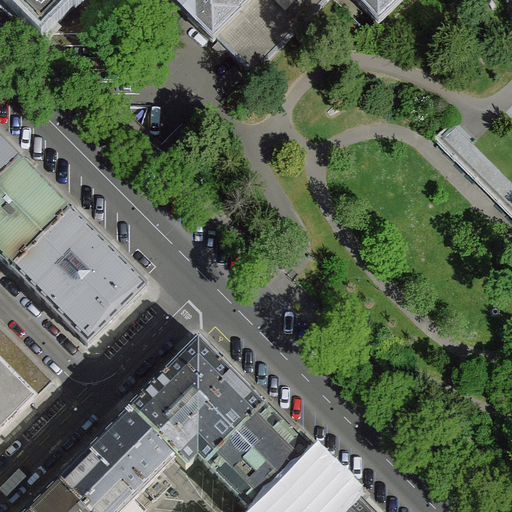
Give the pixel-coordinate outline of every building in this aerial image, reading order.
[(12,0),(41,29),(70,0),(12,0)] [(171,0),(214,43),(218,40),(258,0),(356,0),(380,24),(403,0),(171,0)] [(329,0),(258,0),(218,40),(253,76),(330,1),(329,0)] [(0,191),(28,160),(0,123),(0,191)] [(0,245),(26,271),(82,211),(62,195),(28,160),(0,191),(0,245)] [(117,248),(82,211),(26,271),(89,333),(145,271),(117,248)] [(1,333),(0,333),(0,436),(53,384),(1,333)] [(131,413),(178,459),(189,470),(199,459),(207,467),(265,410),(248,393),(199,345),(131,413)] [(265,410),(207,467),(251,511),(256,511),(311,457),(284,429),(265,410)] [(98,444),(59,484),(86,511),(124,511),(136,500),(146,491),(162,475),(169,468),(178,459),(131,413),(125,418),(98,444)] [(311,457),(256,511),(347,511),(357,503),(351,497),(311,457)] [(172,486),(162,475),(146,491),(156,501),(172,486)] [(86,511),(59,484),(30,511),(86,511)] [(136,500),(124,511),(145,511),(147,510),(136,500)] [(365,511),(357,503),(347,511),(365,511)]
